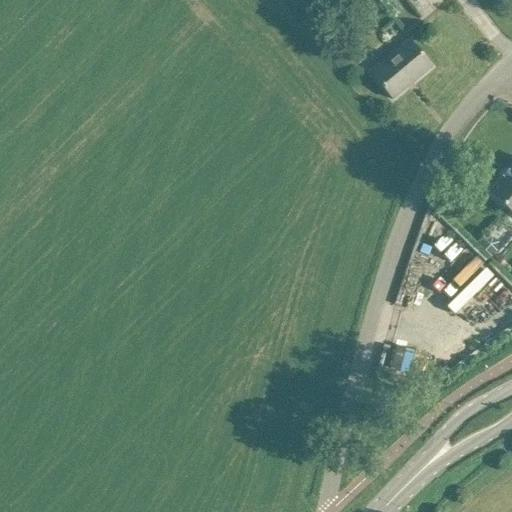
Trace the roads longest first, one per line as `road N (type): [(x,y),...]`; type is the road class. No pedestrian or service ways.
road 1 (unclassified): [(327,511),(374,308),(410,207),(458,119),(511,65)]
road 2 (tertiary): [(511,389),(457,420),(421,471)]
